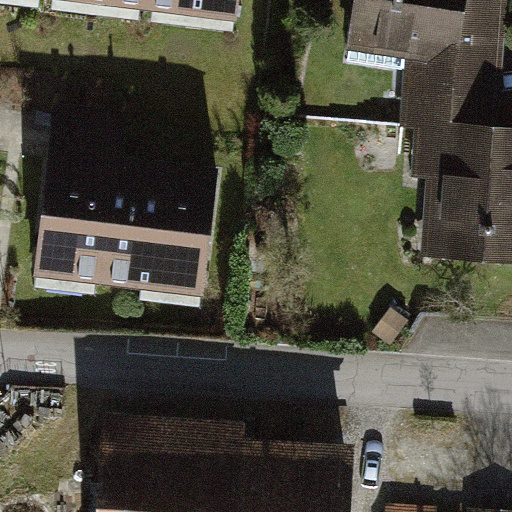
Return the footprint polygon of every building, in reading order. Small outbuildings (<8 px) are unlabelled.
[(101,0),(237,17),(239,0),(101,0)] [(359,0),(350,55),(418,66),(417,126),(500,132),(507,0),(359,0)] [(127,115),(58,106),(37,270),(200,291),(216,172),(121,160),(127,115)] [(511,132),(500,132),(417,126),(413,179),(433,180),(428,256),(511,261),(511,132)] [(347,511),(351,447),(108,431),(102,511),(347,511)]
